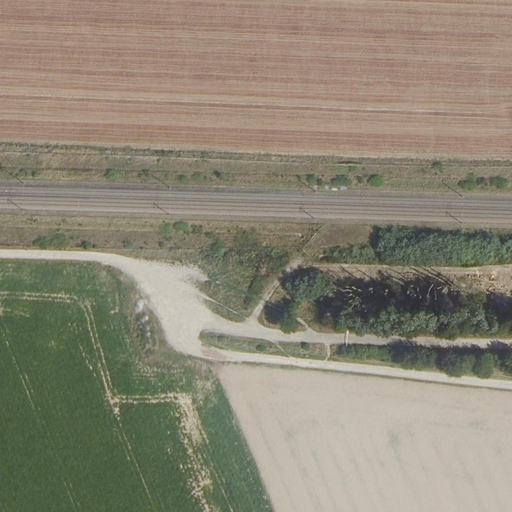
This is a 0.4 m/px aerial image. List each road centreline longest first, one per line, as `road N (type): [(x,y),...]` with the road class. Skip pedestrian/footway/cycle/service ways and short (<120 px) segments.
road 1 (track): [(174,310),(187,332),(223,355),(511,389)]
road 2 (track): [(511,344),(273,335),(215,328),(174,310)]
road 3 (track): [(174,310),(118,270),(87,259),(0,257)]
